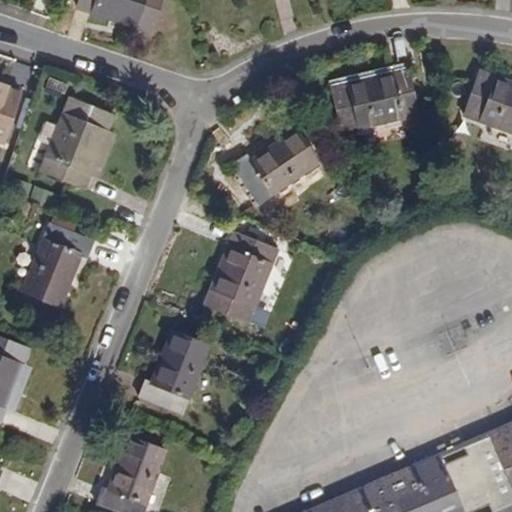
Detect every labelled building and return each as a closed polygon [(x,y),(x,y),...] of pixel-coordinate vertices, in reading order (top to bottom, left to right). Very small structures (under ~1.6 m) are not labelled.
[(152,38),(164,0),(81,0),(77,13),(91,18),(90,24),(136,38),(137,33),(152,38)] [(352,142),(426,119),(414,74),(398,79),(396,76),(352,90),(353,93),(339,98),(352,142)] [(511,83),(500,79),(498,83),(482,77),(466,119),(511,136),(511,83)] [(0,144),(8,147),(26,93),(0,84),(0,144)] [(105,140),(110,126),(67,110),(39,184),(82,200),(87,184),(89,185),(106,141),(105,140)] [(97,188),(113,143),(106,141),(89,185),(97,188)] [(262,218),(327,178),(304,143),(255,174),(250,167),(236,176),(262,218)] [(87,271),(92,255),(46,238),(19,308),(56,322),(77,267),(87,271)] [(255,338),(284,264),(241,249),(236,262),(232,261),(214,305),(219,307),(213,322),(255,338)] [(373,306),(405,287),(399,278),(367,297),(373,306)] [(190,433),(217,363),(179,348),(160,399),(148,395),(141,414),(190,433)] [(16,378),(23,362),(0,352),(0,422),(1,423),(18,379),(16,378)] [(8,426),(25,381),(18,379),(1,423),(8,426)] [(511,511),(511,416),(285,511),(511,511)] [(158,511),(178,465),(138,450),(118,502),(108,498),(102,511),(158,511)]
